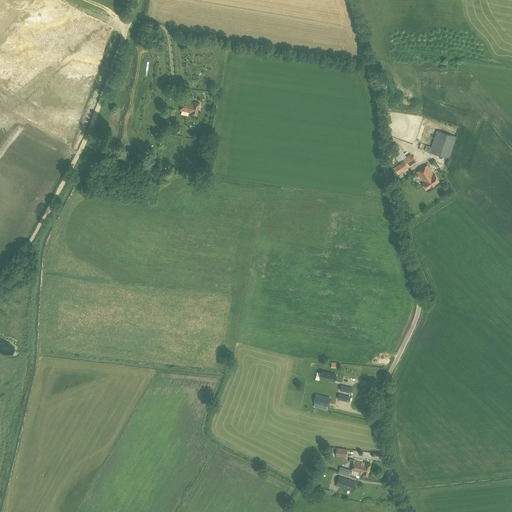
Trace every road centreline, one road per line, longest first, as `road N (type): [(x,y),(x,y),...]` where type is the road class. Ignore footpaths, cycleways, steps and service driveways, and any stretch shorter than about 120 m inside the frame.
road 1 (unclassified): [(404,511),(383,450),(383,393),(420,305),(350,0)]
road 2 (track): [(133,0),(82,148),(33,237),(0,277)]
